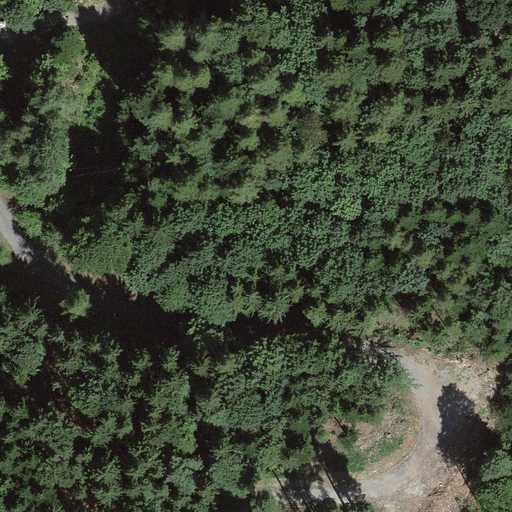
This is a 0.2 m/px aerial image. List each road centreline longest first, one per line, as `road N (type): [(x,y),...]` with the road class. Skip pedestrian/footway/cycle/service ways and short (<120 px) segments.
road 1 (track): [(242,511),(262,501),(378,495),(436,445),(444,411),(432,375),(359,338),(106,302),(30,257),(0,206)]
road 2 (track): [(0,41),(33,23),(127,0)]
